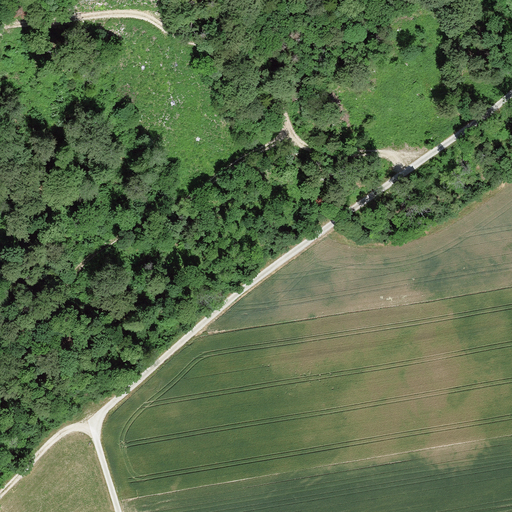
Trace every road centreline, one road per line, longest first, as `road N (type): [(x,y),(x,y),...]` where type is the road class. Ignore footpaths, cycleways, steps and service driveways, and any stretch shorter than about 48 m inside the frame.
road 1 (track): [(93,429),(223,307),(511,95)]
road 2 (track): [(0,357),(99,250),(271,142),(432,157)]
road 3 (track): [(271,142),(289,119),(243,58),(137,15),(0,28)]
